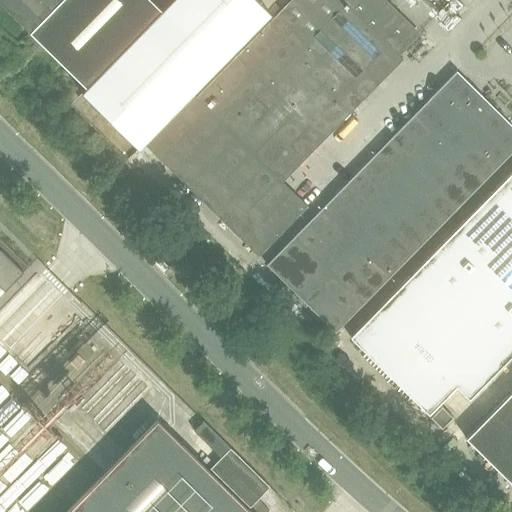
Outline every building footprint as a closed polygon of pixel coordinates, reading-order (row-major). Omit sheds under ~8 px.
[(0,0),(0,1),(31,31),(60,0),(0,0)] [(88,85),(162,10),(151,0),(60,0),(31,31),(88,85)] [(257,0),(171,0),(162,10),(88,85),(81,93),(137,148),(270,12),(257,0)] [(288,0),(195,95),(281,181),(402,57),(397,53),(417,32),(385,0),(288,0)] [(267,264),(336,331),(511,149),(511,124),(456,70),(267,264)] [(281,181),(195,95),(192,93),(144,143),(258,255),(306,206),(281,181)] [(511,169),(350,337),(429,414),(456,386),(469,398),(511,354),(511,169)] [(0,286),(4,291),(23,272),(0,249),(0,286)] [(511,485),(511,388),(464,438),(511,485)] [(442,428),(453,417),(442,406),(431,418),(442,428)] [(251,511),(157,419),(149,427),(140,436),(65,511),(251,511)] [(220,456),(229,447),(203,420),(194,430),(220,456)]
